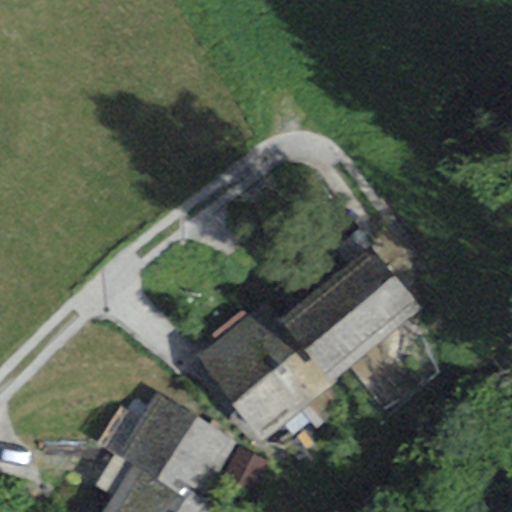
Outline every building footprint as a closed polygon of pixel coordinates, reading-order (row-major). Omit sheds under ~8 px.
[(416,306),(376,255),(283,327),(324,379),(416,306)] [(204,353),(262,427),(324,379),(283,327),(266,305),(204,353)] [(128,455),(140,462),(197,497),(229,446),(160,403),(128,455)] [(268,465),(241,453),(229,479),(256,492),(268,465)] [(221,511),(197,497),(140,462),(108,511),(221,511)]
